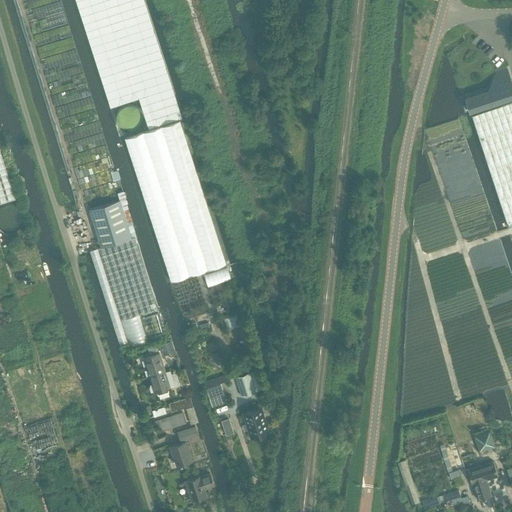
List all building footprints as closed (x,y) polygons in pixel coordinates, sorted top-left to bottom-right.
[(511,97),(511,86),(506,70),(498,73),(489,90),(466,97),(470,111),(511,97)] [(511,101),(471,116),(507,223),(511,221),(511,101)] [(0,203),(15,198),(0,150),(0,203)] [(120,319),(157,307),(138,245),(137,245),(135,237),(131,238),(120,200),(89,209),(100,247),(97,248),(109,285),(120,319)] [(21,220),(21,218),(20,215),(18,211),(16,210),(13,208),(11,207),(9,207),(4,208),(2,209),(0,211),(0,210),(0,229),(1,230),(3,231),(5,232),(7,233),(10,233),(12,232),(14,231),(17,230),(19,228),(20,225),(21,222),(21,220)] [(265,290),(253,294),(256,304),(282,296),(276,279),(274,274),(262,278),(266,290),(265,290)] [(239,313),(225,317),(229,328),(242,324),(239,313)] [(171,340),(156,345),(157,350),(162,348),(164,354),(174,351),(171,340)] [(159,352),(144,357),(147,368),(155,391),(156,391),(158,394),(168,391),(167,387),(170,386),(162,363),(159,352)] [(186,382),(188,381),(185,369),(180,370),(177,371),(181,383),(186,382)] [(235,377),(241,395),(261,388),(255,370),(235,377)] [(224,401),(218,382),(229,379),(227,373),(204,380),(212,405),(224,401)] [(189,397),(169,403),(171,411),(191,405),(189,397)] [(186,408),(190,423),(198,421),(193,406),(186,408)] [(243,412),(251,437),(268,431),(260,407),(243,412)] [(155,423),(157,431),(186,422),(183,414),(155,423)] [(171,445),(177,464),(191,460),(188,451),(190,451),(186,439),(198,435),(195,425),(178,431),(182,442),(171,445)] [(479,452),(495,446),(490,430),(489,430),(488,429),(473,434),(474,436),(479,452)] [(444,444),(439,445),(448,473),(450,479),(460,476),(459,470),(453,471),(444,444)] [(493,460),(467,468),(471,482),(473,482),(485,478),(497,474),(493,460)] [(213,484),(210,473),(200,476),(200,475),(185,480),(191,499),(206,494),(204,487),(213,484)] [(485,478),(473,482),(478,499),(490,495),(485,478)] [(458,490),(443,495),(445,501),(451,499),(452,504),(461,501),(462,504),(469,502),(467,496),(461,498),(460,496),(458,490)] [(437,496),(421,501),(423,507),(439,502),(437,496)]
